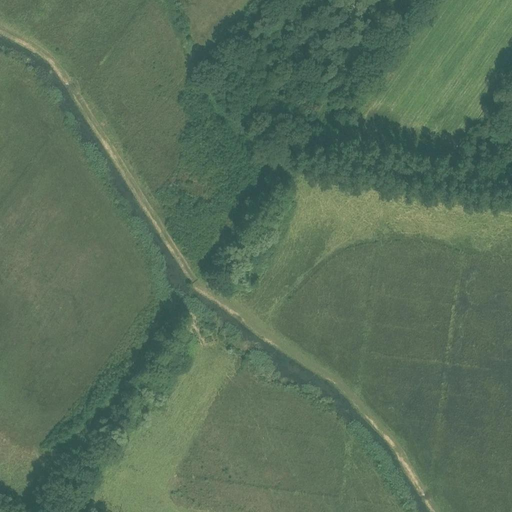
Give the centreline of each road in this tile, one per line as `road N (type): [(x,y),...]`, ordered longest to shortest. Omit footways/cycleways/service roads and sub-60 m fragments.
road 1 (track): [(435,511),(385,431),(338,382),(195,281),(111,148)]
road 2 (track): [(191,275),(405,0)]
